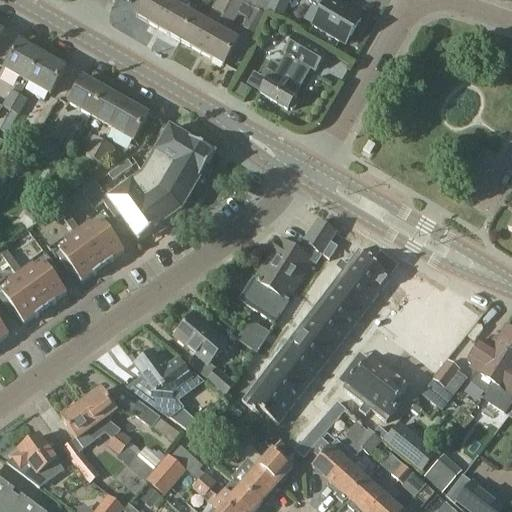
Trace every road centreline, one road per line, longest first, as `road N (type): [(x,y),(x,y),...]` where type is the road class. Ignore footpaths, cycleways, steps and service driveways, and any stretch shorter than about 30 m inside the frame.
road 1 (residential): [(0,408),(314,173)]
road 2 (secondary): [(314,173),(72,33)]
road 3 (residential): [(292,433),(379,328),(421,338),(474,266)]
road 4 (residential): [(314,173),(420,0)]
road 5 (secondary): [(314,173),(338,202),(412,248),(438,262),(474,266)]
road 6 (secondary): [(474,266),(424,226),(314,173)]
